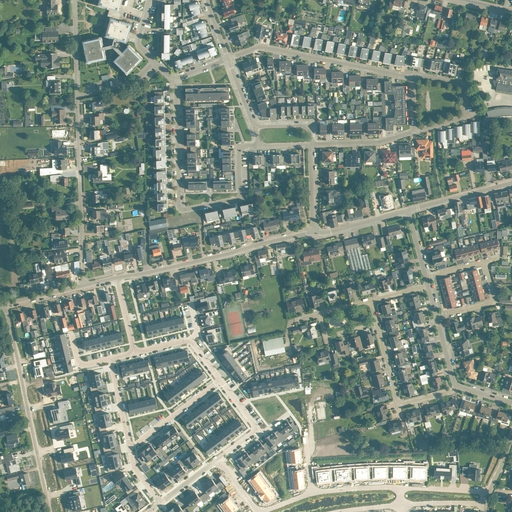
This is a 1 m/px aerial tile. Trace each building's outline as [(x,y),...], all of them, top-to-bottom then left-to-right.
[(47,5),(48,15),(58,14),(57,5),(55,5),(55,0),(56,0),(55,0),(47,0),(48,0),(48,5),(47,5)] [(98,0),(97,6),(109,10),(107,16),(112,17),(112,18),(110,17),(105,36),(109,38),(108,42),(103,43),(102,37),(82,41),(88,63),(107,58),(105,49),(112,47),(113,48),(119,53),(112,60),(127,75),(143,58),(129,44),(124,49),(119,45),(119,44),(119,43),(120,43),(120,42),(119,42),(119,41),(126,43),(132,23),(120,20),(121,15),(118,14),(118,12),(117,12),(119,12),(122,0),(98,0)] [(226,17),(230,15),(235,13),(232,5),(230,6),(228,0),(231,0),(220,0),(220,1),(222,1),(224,8),(222,8),(226,17)] [(360,2),(360,5),(372,8),(370,14),(374,15),(376,9),(377,4),(370,2),(370,0),(360,0),(361,0),(360,2)] [(399,11),(404,12),(407,1),(401,0),(394,0),(394,1),(391,0),(390,0),(388,7),(393,8),(400,9),(399,11)] [(198,1),(189,4),(191,10),(200,7),(198,1)] [(426,6),(419,4),(418,6),(414,5),(411,18),(415,19),(417,14),(421,15),(420,18),(424,19),(423,21),(427,22),(430,9),(426,8),(426,6)] [(431,6),(430,13),(429,16),(440,19),(440,16),(440,15),(442,7),(435,5),(435,7),(431,6)] [(200,7),(191,10),(192,16),(202,13),(200,7)] [(446,8),(445,13),(444,16),(448,17),(446,24),(452,25),(453,18),(451,18),(452,14),(451,13),(452,9),(446,8)] [(466,16),(464,22),(468,23),(469,20),(475,21),(475,20),(476,15),(466,13),(466,16)] [(232,23),(228,24),(231,32),(240,29),(238,23),(239,22),(240,23),(244,21),(242,15),(231,19),(232,23)] [(480,24),(479,29),(481,30),(485,31),(487,23),(488,18),(482,17),(480,24)] [(489,31),(489,35),(492,35),(493,33),(494,33),(496,26),(497,21),(491,19),(489,27),(492,28),(491,32),(489,31)] [(204,20),(195,24),(197,29),(206,26),(204,20)] [(500,21),(499,26),(496,26),(494,33),(497,34),(498,31),(501,32),(501,31),(505,32),(506,28),(507,23),(500,21)] [(401,26),(398,38),(405,39),(406,33),(409,34),(410,29),(407,28),(408,28),(406,27),(406,25),(402,24),(402,26),(401,26)] [(257,31),(256,37),(263,39),(264,37),(270,39),(272,29),(265,28),(266,27),(258,25),(256,31),(257,31)] [(206,26),(197,30),(198,30),(201,38),(207,36),(206,32),(209,32),(207,26),(206,26)] [(43,33),(39,34),(39,40),(43,40),(44,43),(50,43),(50,42),(59,41),(58,31),(56,31),(56,27),(46,27),(46,31),(43,31),(43,33)] [(313,27),(311,31),(309,37),(306,36),(304,47),(309,48),(310,46),(313,47),(317,28),(313,27)] [(292,44),(298,46),(298,44),(302,45),(305,30),(300,29),(298,35),(294,34),(292,44)] [(235,41),(237,46),(246,43),(244,37),(246,36),(246,37),(250,36),(249,31),(233,37),(235,41)] [(288,35),(275,32),(274,41),(286,43),(288,35)] [(317,39),(316,44),(315,49),(321,50),(321,49),(325,49),(328,34),(323,34),(321,39),(317,39)] [(336,52),(339,37),(334,36),(332,42),(329,41),(327,51),(332,52),(333,51),(336,52)] [(352,46),(351,51),(350,56),(355,57),(356,56),(359,56),(360,51),(363,38),(359,37),(355,46),(352,46)] [(340,43),(338,54),(344,55),(344,53),(348,54),(351,39),(346,38),(344,44),(340,43)] [(370,43),(369,43),(367,49),(363,48),(361,58),(367,59),(367,58),(371,59),(374,42),(371,41),(370,43)] [(375,50),(374,56),(373,61),(378,62),(379,60),(382,61),(383,56),(385,46),(385,44),(385,43),(382,43),(381,46),(381,45),(378,51),(375,50)] [(209,49),(211,56),(217,54),(216,51),(217,51),(216,49),(215,49),(213,44),(207,46),(208,47),(208,49),(209,49)] [(209,49),(208,49),(208,47),(202,49),(203,51),(206,59),(212,57),(211,56),(209,49)] [(406,62),(408,51),(407,51),(408,48),(405,47),(404,50),(401,56),(398,55),(396,65),(401,67),(402,65),(405,66),(406,62)] [(386,53),(384,63),(390,64),(390,63),(394,63),(397,49),(392,48),(390,53),(386,53)] [(415,66),(417,56),(411,55),(412,54),(410,54),(411,50),(409,50),(408,51),(406,62),(410,63),(409,65),(410,65),(409,66),(413,66),(415,66)] [(203,51),(197,53),(200,61),(206,59),(203,51)] [(42,61),(42,66),(42,67),(48,66),(48,68),(52,68),(54,68),(54,67),(58,67),(58,66),(60,66),(60,58),(58,58),(58,53),(54,53),(52,53),(48,53),(48,54),(40,55),(40,54),(39,55),(36,55),(36,61),(42,61)] [(186,57),(189,65),(194,63),(192,55),(186,57)] [(425,60),(422,59),(422,58),(417,56),(415,66),(416,66),(416,67),(419,68),(419,67),(420,67),(421,65),(424,66),(425,60)] [(180,59),(183,67),(189,65),(186,57),(180,59)] [(274,74),(277,74),(277,67),(277,66),(274,66),(273,58),(267,58),(268,68),(268,70),(274,70),(274,74)] [(180,59),(174,61),(175,64),(174,64),(175,66),(176,66),(177,69),(183,67),(180,59)] [(255,59),(251,61),(251,59),(247,60),(247,62),(243,64),(246,72),(255,68),(256,71),(264,68),(262,61),(257,63),(255,59)] [(432,70),(433,70),(435,60),(429,59),(429,61),(425,60),(424,66),(428,67),(427,69),(428,69),(428,70),(431,70),(431,69),(432,70)] [(439,69),(442,70),(444,64),(440,63),(441,60),(435,59),(435,60),(433,70),(434,70),(434,71),(438,72),(438,71),(439,69)] [(449,73),(451,74),(453,64),(450,63),(450,60),(445,59),(444,64),(442,70),(446,70),(446,72),(446,73),(449,74),(449,73)] [(454,60),(453,64),(451,74),(453,74),(453,75),(456,75),(456,74),(457,75),(457,73),(461,74),(462,66),(463,62),(454,60)] [(280,67),(277,67),(277,74),(280,73),(280,72),(285,72),(285,61),(279,62),(280,67)] [(291,77),(294,77),(294,71),(294,70),(291,70),(291,61),(285,61),(285,72),(285,76),(291,75),(291,77)] [(297,71),(294,71),(294,77),(297,77),(297,75),(303,75),(302,65),(297,65),(297,71)] [(308,65),(302,65),(303,75),(303,79),(308,79),(308,81),(312,81),(311,74),(311,73),(308,73),(308,65)] [(0,69),(0,75),(3,76),(3,78),(13,78),(13,73),(7,73),(7,68),(3,68),(3,69),(0,69)] [(329,84),(329,78),(329,77),(326,77),(326,68),(320,69),(320,79),(326,79),(326,89),(329,89),(329,84)] [(482,122),(482,124),(511,121),(511,70),(502,69),(497,68),(496,79),(493,78),(493,80),(493,82),(493,83),(494,84),(495,86),(495,87),(496,87),(496,91),(511,93),(511,107),(511,108),(503,108),(495,109),(486,111),(488,115),(487,115),(486,116),(485,116),(485,117),(484,118),(483,119),(483,121),(482,122)] [(314,74),(311,74),(312,81),(315,81),(315,79),(320,79),(320,69),(314,69),(314,74)] [(329,84),(332,84),(332,87),(338,87),(338,82),(337,72),(332,72),(332,78),(329,78),(329,84)] [(343,72),(337,72),(338,82),(343,82),(343,88),(346,88),(346,81),(346,80),(343,80),(343,72)] [(364,84),(361,84),(360,75),(355,76),(355,86),(361,86),(361,91),(364,91),(364,85),(364,84)] [(52,93),(61,93),(61,79),(56,79),(56,76),(48,76),(48,80),(51,80),(52,93)] [(349,81),(346,81),(346,88),(347,88),(347,90),(349,90),(349,88),(350,88),(350,86),(355,86),(355,76),(349,76),(349,81)] [(252,84),(254,90),(262,87),(265,86),(263,80),(262,81),(261,78),(255,80),(256,83),(252,84)] [(367,90),(372,89),(372,79),(367,79),(367,85),(364,85),(364,91),(364,94),(367,94),(367,90)] [(378,79),(372,79),(372,89),(373,93),(381,93),(381,86),(381,84),(378,84),(378,79)] [(395,87),(392,87),(392,81),(384,81),(384,86),(381,86),(381,96),(382,96),(382,102),(382,105),(382,117),(382,126),(386,125),(386,130),(393,130),(393,124),(397,124),(397,125),(407,124),(407,117),(406,117),(405,93),(406,93),(406,86),(395,86),(395,87)] [(229,87),(198,88),(186,88),(186,101),(229,100),(229,87)] [(264,92),(262,87),(254,90),(256,95),(264,92)] [(155,102),(167,102),(165,102),(164,92),(167,92),(167,91),(157,92),(157,95),(155,95),(155,102)] [(269,100),(268,97),(266,98),(264,92),(256,95),(258,101),(263,99),(264,102),(266,101),(269,100)] [(260,110),(268,107),(266,101),(264,102),(258,104),(260,110)] [(167,102),(155,102),(155,113),(168,113),(165,113),(165,102),(167,102)] [(308,103),(308,106),(308,115),(314,114),(314,110),(317,109),(317,103),(314,104),(314,103),(308,103)] [(302,115),(308,115),(308,106),(302,106),(302,104),(299,104),(299,106),(299,110),(302,110),(302,115)] [(281,115),(287,115),(287,106),(281,106),(281,105),(278,105),(278,111),(281,111),(281,115)] [(269,113),(270,112),(270,108),(269,108),(268,107),(260,110),(263,117),(269,117),(269,113)] [(56,110),(53,110),(53,116),(56,115),(57,123),(64,123),(64,115),(65,115),(65,109),(56,110)] [(104,119),(104,113),(97,113),(97,116),(91,117),(92,125),(99,124),(99,119),(104,119)] [(168,113),(155,113),(155,124),(168,124),(165,124),(165,113),(168,113)] [(382,128),(382,126),(382,117),(379,117),(379,120),(373,120),(373,123),(374,133),(379,133),(379,128),(382,128)] [(356,120),(356,124),(356,134),(362,134),(361,128),(365,128),(364,118),(361,118),(361,119),(356,120)] [(368,134),(374,133),(373,123),(368,123),(368,118),(364,118),(365,128),(368,128),(368,134)] [(220,127),(220,130),(227,129),(227,126),(230,126),(230,120),(221,120),(218,120),(219,127),(220,127)] [(329,129),(329,123),(329,120),(326,120),(326,125),(320,125),(320,126),(319,126),(319,129),(320,129),(320,135),(326,135),(326,130),(329,129)] [(338,135),(338,124),(338,121),(332,121),(332,120),(329,120),(329,123),(329,129),(332,129),(333,135),(338,135)] [(338,120),(338,121),(338,124),(338,135),(344,134),(344,129),(347,129),(347,122),(347,120),(338,120)] [(356,134),(356,124),(356,120),(350,120),(350,122),(347,122),(347,129),(350,129),(350,134),(356,134)] [(190,131),(197,130),(197,127),(199,127),(199,121),(195,121),(187,121),(187,127),(190,127),(190,131)] [(480,121),(475,122),(471,122),(471,124),(471,133),(472,133),(475,132),(476,136),(480,136),(480,121)] [(168,124),(155,124),(156,135),(168,135),(168,134),(166,135),(165,124),(168,124)] [(471,124),(463,124),(463,126),(463,135),(463,140),(467,139),(468,139),(472,138),(472,133),(471,133),(471,124)] [(463,135),(463,126),(454,126),(455,128),(455,137),(459,137),(460,141),(464,141),(463,140),(463,135)] [(455,128),(446,129),(446,131),(447,140),(451,140),(451,143),(455,143),(455,137),(455,128)] [(103,129),(103,130),(91,130),(91,139),(99,139),(98,134),(105,134),(105,132),(106,132),(106,129),(103,129)] [(222,139),(230,139),(230,133),(227,133),(227,129),(220,130),(220,133),(218,133),(218,139),(222,139)] [(65,138),(65,130),(52,130),(52,138),(65,138)] [(187,134),(187,140),(196,140),(199,140),(199,134),(197,134),(197,130),(190,131),(190,134),(187,134)] [(446,131),(438,131),(438,143),(439,143),(439,142),(442,142),(443,145),(443,146),(444,146),(444,148),(447,148),(447,140),(446,131)] [(156,146),(168,145),(166,145),(166,135),(168,135),(156,135),(156,146)] [(54,139),(44,140),(45,150),(55,150),(54,139)] [(221,145),(221,148),(228,148),(228,145),(231,145),(230,139),(222,139),(218,139),(219,145),(221,145)] [(190,149),(197,149),(197,146),(196,146),(196,140),(187,140),(187,146),(190,146),(190,149)] [(424,140),(423,140),(416,140),(416,145),(416,149),(423,149),(423,152),(422,152),(422,157),(432,157),(432,142),(428,142),(428,140),(427,140),(427,141),(424,141),(424,140)] [(62,141),(55,141),(55,142),(55,155),(62,154),(67,154),(68,154),(68,150),(67,150),(66,147),(66,145),(62,145),(62,141)] [(91,147),(91,150),(92,154),(96,154),(96,156),(104,156),(104,150),(109,149),(109,142),(103,142),(98,143),(98,147),(91,147)] [(156,146),(156,157),(169,156),(166,156),(166,146),(168,146),(168,145),(156,146)] [(411,154),(411,157),(415,157),(414,147),(411,147),(411,145),(399,146),(399,154),(411,154)] [(221,148),(221,152),(222,152),(222,158),(231,158),(231,151),(228,151),(228,148),(221,148)] [(197,149),(190,149),(190,153),(187,153),(188,159),(196,158),(199,158),(201,158),(200,149),(197,149)] [(471,150),(462,151),(463,161),(471,160),(471,150)] [(373,165),(381,164),(380,161),(380,160),(380,155),(376,155),(376,156),(375,156),(375,151),(365,152),(365,161),(373,161),(373,165)] [(382,151),(382,156),(382,162),(386,162),(388,164),(390,164),(392,162),(396,162),(395,152),(387,153),(387,151),(382,151)] [(323,162),(325,162),(325,163),(328,163),(328,161),(333,161),(333,157),(333,152),(323,152),(323,162)] [(360,166),(359,154),(359,152),(352,152),(353,155),(345,155),(345,160),(345,166),(346,166),(347,167),(350,167),(350,166),(355,166),(355,167),(358,167),(359,166),(360,166)] [(278,154),(276,155),(276,166),(277,166),(285,165),(285,156),(282,156),(282,154),(281,154),(281,153),(278,154)] [(294,165),(294,154),(292,154),(292,153),(289,153),(289,154),(288,154),(289,156),(285,156),(285,165),(289,165),(289,167),(294,167),(294,165)] [(296,154),(294,154),(294,165),(295,165),(296,166),(297,167),(299,166),(300,166),(300,165),(303,165),(303,156),(300,156),(300,154),(299,154),(299,153),(296,153),(296,154)] [(253,165),(258,165),(258,155),(256,155),(256,154),(253,154),(253,155),(252,155),(252,157),(249,157),(249,162),(249,168),(253,168),(253,165)] [(264,166),(267,166),(267,157),(264,157),(264,155),(263,155),(263,154),(260,154),(260,155),(258,155),(258,165),(264,165),(264,166)] [(277,166),(276,166),(276,155),(274,155),(274,154),(271,154),(271,155),(270,155),(270,157),(267,157),(267,166),(271,166),(271,168),(277,168),(277,166)] [(156,157),(157,167),(169,167),(166,167),(166,157),(169,156),(156,157)] [(57,164),(58,170),(66,169),(66,164),(67,164),(67,160),(66,160),(66,159),(61,160),(57,160),(56,160),(56,164),(57,164)] [(511,169),(511,165),(511,159),(498,162),(501,172),(504,171),(503,170),(507,170),(511,169)] [(494,160),(487,161),(487,166),(488,171),(495,170),(495,165),(494,160)] [(484,171),(484,166),(483,162),(477,162),(477,164),(475,164),(475,167),(476,172),(484,171)] [(102,180),(107,180),(107,164),(100,164),(100,171),(95,171),(95,174),(94,174),(94,176),(93,176),(93,179),(94,179),(94,182),(97,181),(97,180),(102,180)] [(169,167),(157,167),(157,178),(169,178),(167,178),(166,167),(169,167)] [(334,171),(328,171),(324,171),(324,179),(325,179),(325,183),(334,183),(334,177),(334,171)] [(447,179),(450,192),(458,190),(456,184),(453,185),(452,182),(460,180),(458,174),(452,175),(453,177),(447,179)] [(57,175),(50,175),(51,182),(62,181),(62,185),(68,185),(68,178),(62,178),(62,175),(57,175)] [(414,202),(427,199),(426,195),(431,194),(428,176),(423,177),(425,187),(426,187),(426,192),(425,192),(424,190),(423,189),(422,189),(419,190),(418,191),(419,193),(412,194),(414,202)] [(169,178),(157,178),(157,189),(170,189),(167,189),(167,178),(169,178)] [(398,182),(390,182),(390,193),(398,193),(398,182)] [(157,194),(158,200),(170,200),(170,199),(167,199),(167,189),(170,189),(157,189),(157,190),(154,190),(155,194),(157,193),(157,194)] [(334,190),(324,190),(325,205),(334,205),(334,198),(338,197),(337,190),(334,191),(334,190)] [(93,202),(98,202),(99,201),(99,199),(103,199),(103,198),(107,198),(107,194),(103,194),(103,191),(95,191),(95,194),(93,194),(93,202)] [(507,191),(494,194),(495,198),(496,202),(497,207),(509,204),(508,196),(507,191)] [(385,208),(387,208),(388,208),(391,208),(391,207),(392,207),(390,196),(384,198),(384,195),(379,196),(380,200),(383,199),(385,208)] [(488,195),(481,196),(483,206),(484,206),(484,209),(491,208),(488,195)] [(482,207),(483,206),(481,196),(475,197),(477,205),(478,208),(479,207),(479,208),(479,209),(482,208),(482,207)] [(475,197),(468,199),(469,201),(466,202),(468,210),(471,209),(471,208),(474,207),(474,208),(478,208),(477,205),(475,197)] [(282,209),(284,221),(300,218),(300,216),(304,215),(303,205),(304,205),(303,198),(296,199),(297,206),(293,207),(292,208),(292,209),(292,210),(287,211),(286,209),(282,209)] [(170,200),(158,200),(158,211),(170,211),(170,210),(168,210),(167,200),(170,200)] [(460,201),(454,203),(456,218),(459,217),(459,216),(461,216),(462,215),(462,214),(462,212),(462,210),(461,210),(460,201)] [(52,213),(56,213),(57,219),(64,219),(65,219),(69,218),(68,210),(61,210),(61,206),(52,207),(52,213)] [(448,218),(452,217),(450,209),(446,210),(446,208),(437,210),(439,216),(443,215),(444,219),(448,217),(448,218)] [(351,214),(350,209),(345,210),(347,221),(363,218),(361,209),(354,211),(354,213),(351,214)] [(107,219),(106,210),(93,211),(94,218),(100,218),(100,219),(107,219)] [(325,212),(320,213),(322,223),(327,222),(326,215),(328,215),(331,227),(338,226),(336,217),(336,214),(333,215),(332,211),(325,212)] [(434,216),(422,219),(424,227),(429,226),(430,231),(437,229),(435,224),(436,224),(434,216)] [(158,232),(167,231),(168,230),(167,226),(168,226),(166,217),(149,221),(151,229),(150,229),(149,230),(150,234),(158,232)] [(263,219),(259,220),(261,231),(265,230),(265,231),(280,228),(279,223),(278,219),(263,222),(263,219)] [(399,225),(388,228),(390,236),(396,234),(397,239),(402,237),(401,233),(399,225)] [(62,234),(70,234),(69,227),(62,228),(62,226),(57,226),(57,231),(61,230),(62,234)] [(253,238),(256,237),(259,237),(256,226),(245,229),(247,238),(252,236),(253,238)] [(247,238),(245,229),(233,232),(235,240),(241,239),(241,241),(247,240),(247,238)] [(175,240),(174,240),(171,230),(168,230),(167,231),(170,243),(172,242),(174,251),(183,249),(181,243),(180,239),(175,241),(175,240)] [(236,242),(235,240),(233,232),(221,234),(223,243),(229,242),(229,244),(236,242)] [(223,243),(221,234),(209,237),(211,246),(217,245),(218,246),(224,245),(223,243)] [(362,237),(364,246),(376,243),(375,239),(374,234),(369,235),(370,236),(366,237),(366,236),(362,237)] [(117,236),(108,239),(109,241),(108,241),(109,243),(110,246),(112,246),(110,241),(118,239),(117,236)] [(191,247),(199,245),(199,243),(199,242),(198,242),(197,236),(190,238),(189,236),(183,238),(183,242),(184,247),(191,245),(191,247)] [(56,242),(57,249),(69,247),(68,240),(64,241),(64,240),(60,241),(60,237),(52,239),(52,243),(56,242)] [(344,241),(345,246),(346,250),(359,247),(357,238),(344,241)] [(491,241),(494,250),(500,248),(497,239),(491,241)] [(488,251),(494,250),(491,241),(486,242),(488,251)] [(340,252),(340,250),(343,250),(341,242),(334,244),(334,246),(327,247),(329,255),(340,252)] [(482,253),(488,251),(486,242),(479,244),(482,253)] [(276,245),(277,250),(277,251),(280,250),(281,253),(282,253),(286,253),(291,252),(291,255),(295,255),(294,247),(290,248),(289,243),(276,245)] [(138,248),(134,249),(136,259),(143,258),(142,252),(145,251),(145,244),(138,245),(138,248)] [(159,244),(149,246),(151,253),(153,252),(154,256),(161,254),(159,244)] [(478,244),(472,246),(474,255),(480,254),(479,249),(478,244)] [(431,252),(433,259),(442,257),(440,252),(444,251),(442,245),(435,246),(436,251),(431,252)] [(468,257),(474,255),(472,246),(466,247),(468,257)] [(304,261),(299,262),(300,266),(305,265),(304,262),(313,260),(313,261),(321,260),(318,247),(310,249),(310,251),(303,252),(304,261)] [(359,247),(346,250),(352,273),(371,268),(367,254),(361,255),(359,247)] [(463,258),(468,257),(466,247),(460,249),(463,258)] [(258,254),(254,255),(256,260),(256,263),(260,262),(260,259),(265,258),(266,261),(270,260),(269,254),(268,250),(268,249),(258,252),(258,254)] [(454,251),(455,255),(457,260),(463,258),(460,249),(454,251)] [(49,252),(49,257),(50,257),(54,256),(55,259),(55,263),(57,263),(62,262),(67,261),(68,261),(66,253),(64,253),(64,250),(62,250),(49,252)] [(394,264),(395,269),(399,268),(404,266),(403,262),(408,261),(407,258),(408,258),(406,251),(397,253),(400,263),(394,264)] [(124,255),(125,257),(126,262),(134,260),(132,254),(124,255)] [(112,265),(111,260),(110,257),(107,258),(107,256),(106,255),(104,255),(100,256),(101,260),(103,260),(104,267),(112,265)] [(113,257),(114,260),(115,265),(123,263),(121,256),(119,257),(119,256),(114,257),(113,257)] [(438,270),(447,268),(445,261),(443,262),(442,257),(433,259),(435,266),(437,265),(438,270)] [(101,268),(99,260),(94,262),(95,264),(92,265),(93,270),(101,268)] [(68,263),(66,264),(61,265),(62,269),(64,277),(71,275),(69,270),(68,263)] [(240,266),(242,271),(243,276),(255,273),(252,263),(247,265),(241,267),(241,266),(240,266)] [(57,278),(64,277),(62,269),(61,265),(55,267),(56,271),(57,273),(56,273),(57,278)] [(46,269),(47,275),(48,280),(54,279),(51,267),(46,269)] [(215,280),(213,274),(212,270),(208,270),(208,268),(199,270),(201,279),(208,277),(209,282),(215,280)] [(219,278),(220,284),(237,280),(237,279),(235,269),(224,272),(225,276),(219,278)] [(406,284),(407,284),(414,282),(412,276),(410,269),(402,271),(405,279),(400,281),(402,285),(406,284)] [(469,275),(467,276),(468,278),(469,278),(479,275),(477,269),(468,272),(469,275)] [(29,275),(30,279),(31,283),(43,281),(42,276),(41,272),(29,275)] [(195,274),(194,272),(188,273),(190,279),(191,279),(192,283),(198,282),(196,274),(195,274)] [(188,280),(190,279),(188,273),(180,275),(182,285),(188,283),(188,280)] [(469,278),(470,281),(469,281),(470,284),(471,284),(480,281),(479,275),(469,278)] [(386,279),(379,281),(380,284),(379,284),(381,291),(389,288),(388,285),(394,284),(392,276),(385,278),(386,279)] [(166,291),(172,290),(178,289),(175,278),(171,279),(171,277),(163,279),(165,287),(166,291)] [(450,277),(439,279),(441,285),(450,283),(450,280),(451,279),(450,277)] [(152,282),(149,283),(150,290),(153,289),(154,289),(155,290),(155,291),(156,291),(157,291),(158,291),(158,290),(159,290),(159,289),(158,285),(157,280),(152,282)] [(166,291),(164,291),(162,281),(158,282),(162,298),(167,296),(166,291)] [(344,289),(345,293),(346,298),(353,296),(352,292),(356,291),(355,289),(354,284),(353,281),(346,283),(347,288),(344,289)] [(482,287),(480,281),(471,284),(472,287),(470,287),(471,290),(472,290),(482,287)] [(441,285),(443,291),(452,289),(451,285),(452,285),(452,282),(450,283),(441,285)] [(147,291),(146,288),(145,283),(140,285),(137,286),(139,294),(137,294),(138,299),(144,297),(143,292),(147,291)] [(361,287),(362,290),(363,295),(376,291),(374,287),(373,283),(361,287)] [(189,293),(188,292),(189,292),(188,286),(180,288),(182,296),(187,294),(189,293)] [(474,295),(483,293),(482,287),(472,290),(473,293),(472,293),(473,296),(474,295)] [(452,289),(443,291),(444,297),(453,295),(453,294),(453,291),(454,291),(453,288),(452,289)] [(330,290),(330,291),(327,292),(328,295),(327,296),(328,300),(329,299),(330,303),(336,301),(335,297),(336,296),(339,295),(338,290),(338,289),(334,290),(334,289),(330,290)] [(102,300),(102,302),(110,300),(108,292),(103,293),(103,294),(100,294),(102,300)] [(200,299),(205,298),(203,292),(199,293),(199,295),(195,297),(196,300),(200,299)] [(307,294),(308,297),(310,303),(311,308),(319,305),(318,302),(322,300),(323,301),(320,292),(315,293),(315,292),(307,294)] [(483,293),(474,295),(475,299),(474,299),(474,302),(485,299),(483,293)] [(444,297),(446,303),(455,300),(454,297),(455,297),(455,294),(453,294),(453,295),(444,297)] [(88,297),(89,302),(93,302),(93,304),(98,303),(96,295),(91,296),(91,297),(88,297)] [(201,303),(197,304),(199,311),(211,308),(209,301),(217,299),(216,295),(205,298),(200,299),(201,303)] [(418,296),(408,298),(411,309),(421,306),(420,306),(419,301),(419,300),(418,296)] [(86,305),(85,303),(84,298),(79,299),(77,300),(79,307),(86,305)] [(286,298),(287,303),(288,307),(289,312),(300,309),(300,311),(305,309),(303,304),(302,299),(291,301),(290,299),(290,298),(289,298),(288,298),(286,298)] [(447,309),(457,306),(456,303),(457,303),(456,300),(455,300),(446,303),(447,309)] [(74,309),(73,305),(72,301),(67,302),(65,303),(65,304),(63,304),(64,311),(67,311),(66,308),(68,307),(69,310),(74,309)] [(386,318),(388,317),(396,315),(394,307),(391,308),(389,303),(381,305),(383,314),(385,314),(386,318)] [(61,311),(61,308),(60,304),(55,305),(52,306),(53,313),(61,311)] [(109,315),(104,316),(105,321),(110,320),(111,320),(117,318),(114,305),(109,306),(110,314),(109,315)] [(48,306),(41,307),(42,311),(41,311),(43,318),(41,318),(42,323),(45,322),(44,318),(51,316),(48,306)] [(30,310),(30,311),(28,312),(29,316),(32,315),(32,316),(32,318),(37,317),(35,309),(30,310)] [(415,316),(416,318),(423,316),(422,311),(420,312),(419,309),(414,310),(410,311),(412,316),(415,316)] [(202,317),(200,317),(203,327),(211,326),(208,317),(213,316),(212,311),(206,313),(206,316),(202,317)] [(28,319),(27,319),(25,320),(23,312),(18,313),(18,314),(15,315),(17,322),(23,320),(23,325),(26,333),(30,332),(29,325),(28,319)] [(489,322),(492,322),(493,326),(499,325),(500,326),(503,326),(502,322),(499,323),(499,318),(495,318),(494,312),(488,313),(488,318),(489,322)] [(385,321),(387,326),(395,324),(394,321),(398,320),(397,315),(396,315),(388,317),(389,320),(385,321)] [(424,322),(425,322),(423,316),(416,318),(412,320),(414,328),(416,327),(418,327),(424,325),(424,322)] [(64,332),(69,331),(65,317),(60,318),(64,332)] [(469,330),(473,329),(473,328),(476,327),(477,328),(483,326),(482,324),(482,323),(482,321),(481,317),(474,318),(474,317),(465,319),(467,325),(465,326),(466,330),(468,329),(469,329),(469,330)] [(458,321),(451,323),(455,337),(459,335),(458,332),(460,331),(460,330),(465,329),(463,323),(459,324),(458,321)] [(392,331),(393,333),(399,332),(398,329),(396,329),(395,324),(387,326),(388,332),(392,331)] [(306,331),(309,339),(317,337),(316,332),(315,333),(313,327),(314,326),(308,328),(308,325),(301,327),(302,332),(306,331)] [(424,325),(418,327),(416,327),(416,330),(417,330),(418,332),(415,333),(416,336),(420,335),(428,333),(426,328),(425,328),(424,325)] [(221,327),(207,330),(208,335),(207,335),(209,343),(210,343),(210,345),(218,344),(218,343),(216,333),(219,332),(222,332),(221,327)] [(398,341),(397,335),(399,335),(399,332),(393,333),(389,334),(390,337),(391,343),(398,341)] [(373,340),(376,340),(375,335),(372,336),(371,333),(365,334),(366,341),(363,342),(365,349),(370,347),(370,344),(374,343),(373,340)] [(419,344),(428,342),(429,341),(428,338),(429,338),(428,333),(420,335),(421,338),(417,339),(419,344)] [(282,337),(263,341),(266,355),(285,351),(282,337)] [(349,347),(352,347),(353,352),(357,351),(363,349),(360,338),(357,339),(356,337),(349,338),(350,341),(348,342),(349,347)] [(342,340),(335,342),(337,347),(338,351),(341,350),(343,355),(349,353),(347,344),(344,345),(342,340)] [(403,345),(402,340),(398,341),(391,343),(392,348),(397,347),(398,350),(401,349),(404,348),(404,345),(403,345)] [(471,348),(468,349),(467,344),(468,344),(467,340),(465,340),(456,342),(457,347),(459,347),(461,356),(473,353),(471,348)] [(35,341),(27,343),(30,356),(33,355),(33,357),(44,355),(44,352),(38,353),(35,341)] [(424,348),(425,351),(432,349),(431,344),(429,345),(428,342),(419,344),(421,349),(424,348)] [(292,345),(294,352),(301,351),(300,347),(297,348),(296,344),(292,345)] [(224,353),(220,356),(223,361),(231,355),(233,354),(228,346),(222,350),(224,353)] [(395,353),(394,354),(395,359),(403,357),(407,356),(404,348),(401,349),(398,350),(394,351),(395,353)] [(423,361),(426,360),(429,359),(428,356),(434,355),(432,349),(425,351),(425,354),(422,355),(423,361)] [(316,353),(318,363),(330,359),(328,350),(316,353)] [(335,353),(331,354),(333,364),(334,368),(339,366),(338,363),(335,353)] [(231,355),(223,361),(227,365),(234,359),(231,355)] [(395,359),(397,364),(398,364),(398,367),(405,365),(408,365),(407,362),(404,362),(403,357),(395,359)] [(234,359),(227,365),(230,369),(239,362),(236,358),(234,359)] [(421,370),(428,368),(436,366),(435,360),(433,361),(433,358),(429,359),(426,360),(427,365),(420,367),(421,370)] [(35,366),(34,367),(34,369),(35,373),(36,378),(38,378),(43,377),(44,377),(42,367),(48,366),(46,359),(34,361),(35,366)] [(468,361),(463,362),(464,368),(466,368),(466,369),(467,372),(469,377),(476,379),(476,377),(477,377),(477,376),(478,373),(475,372),(474,372),(474,371),(473,367),(474,367),(472,363),(474,362),(473,359),(468,361)] [(377,360),(370,362),(372,372),(381,369),(379,363),(378,363),(377,360)] [(142,361),(137,363),(139,372),(140,374),(145,373),(145,371),(142,361)] [(230,369),(233,374),(241,368),(243,367),(239,362),(230,369)] [(137,363),(132,364),(134,373),(135,376),(140,374),(139,372),(137,363)] [(132,364),(127,365),(129,375),(129,377),(135,376),(134,373),(132,364)] [(398,370),(400,375),(411,372),(409,364),(408,365),(405,365),(398,367),(399,370),(398,370)] [(127,365),(121,367),(123,376),(124,378),(129,377),(129,375),(127,365)] [(420,379),(427,377),(437,374),(436,372),(438,371),(436,366),(428,368),(429,371),(426,372),(426,374),(419,376),(420,379)] [(487,369),(483,367),(480,380),(486,382),(486,381),(493,383),(495,375),(489,373),(489,372),(486,372),(487,369)] [(241,368),(233,374),(236,378),(244,372),(241,368)] [(200,369),(196,373),(201,380),(206,377),(200,369)] [(93,371),(87,373),(89,382),(102,379),(101,373),(94,375),(93,371)] [(244,372),(236,378),(240,382),(244,379),(246,382),(251,378),(246,371),(244,372)] [(411,372),(400,375),(401,381),(402,381),(403,383),(413,381),(411,373),(411,372)] [(196,373),(191,376),(197,383),(201,380),(196,373)] [(504,373),(503,376),(508,378),(505,388),(511,390),(511,377),(511,375),(504,373)] [(373,380),(375,387),(385,385),(383,379),(382,380),(381,374),(376,375),(370,377),(371,381),(373,380)] [(191,376),(187,379),(193,386),(197,383),(191,376)] [(440,377),(435,378),(432,379),(434,384),(433,384),(434,389),(441,387),(440,380),(440,377)] [(102,379),(89,382),(91,391),(97,389),(97,386),(103,385),(102,379)] [(187,379),(183,382),(188,390),(193,386),(187,379)] [(309,395),(321,394),(321,388),(327,387),(326,381),(315,383),(316,386),(313,386),(308,387),(309,395)] [(51,389),(46,390),(48,397),(62,394),(60,386),(57,387),(56,382),(49,384),(51,389)] [(183,382),(179,386),(184,393),(188,390),(183,382)] [(363,393),(360,383),(356,384),(359,398),(368,396),(367,392),(363,393)] [(411,383),(407,384),(402,386),(404,392),(405,392),(406,396),(414,394),(411,383)] [(179,386),(174,389),(180,396),(184,393),(179,386)] [(174,389),(170,392),(175,399),(180,396),(174,389)] [(381,389),(372,391),(374,398),(373,398),(374,403),(380,401),(388,398),(386,391),(380,393),(379,390),(381,389)] [(98,391),(91,393),(93,402),(106,399),(105,393),(98,395),(98,391)] [(170,392),(165,395),(171,403),(175,399),(170,392)] [(4,405),(6,404),(13,403),(11,393),(2,395),(0,395),(0,401),(4,400),(4,405)] [(219,393),(214,397),(220,404),(224,401),(219,393)] [(214,397),(210,400),(215,407),(220,404),(214,397)] [(106,399),(93,402),(95,411),(102,410),(101,406),(108,405),(106,399)] [(458,408),(455,399),(441,403),(443,408),(444,412),(445,414),(449,413),(448,411),(457,408),(458,408)] [(59,408),(51,410),(52,416),(53,416),(53,417),(53,418),(54,424),(65,421),(63,415),(65,415),(63,409),(70,408),(68,400),(58,402),(59,408)] [(210,400),(205,403),(211,411),(215,407),(210,400)] [(465,401),(462,400),(460,405),(459,410),(467,413),(470,402),(465,401)] [(326,419),(325,408),(324,408),(324,406),(326,406),(326,401),(317,402),(318,407),(319,407),(319,408),(316,409),(317,413),(317,416),(318,420),(326,419)] [(470,402),(467,413),(475,415),(478,405),(475,404),(470,402)] [(205,403),(201,406),(207,414),(211,411),(205,403)] [(384,405),(376,407),(379,420),(387,418),(386,411),(388,411),(386,405),(384,406),(384,405)] [(439,413),(439,410),(437,405),(430,407),(430,406),(426,407),(428,417),(436,415),(437,418),(442,416),(442,413),(439,413)] [(478,405),(475,415),(483,418),(486,407),(481,406),(478,405)] [(1,416),(15,412),(14,406),(2,409),(2,411),(0,412),(1,416)] [(201,406),(197,410),(202,417),(207,414),(201,406)] [(491,412),(492,409),(486,407),(483,418),(491,420),(494,413),(491,412)] [(414,421),(422,419),(420,414),(419,409),(413,411),(413,412),(406,414),(407,418),(405,418),(407,426),(409,425),(409,426),(410,426),(414,425),(415,424),(414,421)] [(197,410),(192,413),(198,420),(202,417),(197,410)] [(102,411),(96,413),(98,422),(111,419),(111,415),(110,415),(109,413),(103,415),(102,411)] [(498,419),(501,420),(504,413),(498,411),(498,412),(495,411),(494,416),(492,421),(498,422),(498,419)] [(192,413),(188,416),(194,423),(198,420),(192,413)] [(509,414),(504,413),(501,420),(500,423),(508,426),(511,416),(509,415),(509,414)] [(6,420),(2,421),(1,416),(0,415),(0,422),(0,423),(2,429),(8,428),(6,420)] [(423,416),(424,422),(425,422),(426,428),(431,426),(430,420),(428,421),(427,415),(423,416)] [(188,416),(184,419),(189,427),(194,423),(188,416)] [(111,419),(98,422),(100,431),(106,430),(105,426),(112,425),(112,423),(111,419)] [(239,420),(234,423),(240,431),(244,427),(239,420)] [(328,435),(327,425),(332,425),(331,420),(321,422),(321,426),(318,426),(319,436),(328,435)] [(288,421),(283,425),(291,434),(295,431),(295,432),(298,430),(292,422),(290,424),(288,421)] [(402,427),(400,421),(388,424),(391,433),(400,430),(402,436),(408,434),(407,431),(406,426),(402,427)] [(234,423),(230,426),(236,434),(240,431),(234,423)] [(61,430),(55,431),(57,440),(70,437),(68,429),(74,428),(73,424),(60,427),(61,430)] [(281,431),(279,433),(284,440),(287,438),(287,437),(291,434),(283,425),(279,428),(281,431)] [(230,426),(226,430),(231,437),(236,434),(230,426)] [(170,430),(175,437),(180,434),(183,438),(185,436),(181,430),(179,432),(174,427),(170,430)] [(170,430),(165,434),(171,441),(175,437),(170,430)] [(226,430),(221,433),(227,440),(231,437),(226,430)] [(106,432),(100,433),(102,442),(115,439),(114,433),(107,435),(106,432)] [(274,432),(270,435),(277,445),(281,442),(284,440),(279,433),(276,434),(274,432)] [(221,433),(217,436),(223,444),(227,440),(221,433)] [(15,447),(14,444),(16,443),(15,443),(19,442),(17,434),(7,436),(8,443),(6,444),(7,448),(15,447)] [(165,434),(161,437),(166,444),(171,441),(165,434)] [(267,441),(265,443),(270,450),(273,448),(277,445),(270,435),(265,438),(267,441)] [(217,436),(213,440),(218,447),(223,444),(217,436)] [(161,437),(156,441),(160,446),(158,448),(162,453),(164,451),(161,448),(166,444),(161,437)] [(115,439),(102,442),(104,451),(110,450),(110,447),(117,445),(115,439)] [(332,450),(332,444),(336,444),(339,444),(338,439),(326,440),(327,443),(322,444),(321,444),(322,452),(332,450)] [(213,440),(208,443),(214,450),(218,447),(213,440)] [(260,442),(256,445),(262,454),(266,451),(268,453),(270,450),(265,443),(263,445),(260,442)] [(208,443),(204,446),(210,454),(214,450),(208,443)] [(151,445),(145,449),(151,458),(152,459),(158,454),(160,457),(162,455),(163,455),(158,449),(155,451),(151,445)] [(254,452),(251,454),(257,461),(260,459),(259,458),(263,455),(262,454),(256,445),(251,449),(254,452)] [(65,455),(61,457),(63,464),(75,461),(72,452),(74,451),(73,447),(63,450),(64,454),(65,454),(65,455)] [(193,451),(188,454),(196,464),(197,463),(197,464),(200,462),(200,461),(196,455),(199,453),(195,448),(192,450),(193,451)] [(142,456),(139,458),(143,464),(145,462),(151,458),(145,449),(144,450),(143,449),(140,451),(141,452),(140,453),(142,456)] [(489,449),(486,458),(491,460),(494,451),(489,449)] [(177,454),(174,451),(167,457),(169,459),(177,454)] [(111,452),(104,453),(107,463),(120,460),(119,454),(111,455),(111,452)] [(12,453),(2,456),(4,464),(6,463),(9,473),(19,470),(18,468),(19,468),(18,465),(17,465),(16,463),(17,462),(16,459),(14,460),(12,453)] [(242,456),(249,465),(253,462),(254,463),(257,461),(251,454),(249,455),(247,453),(242,456)] [(183,457),(180,459),(184,464),(187,462),(191,468),(196,464),(188,454),(183,458),(183,457)] [(240,462),(237,464),(241,469),(239,470),(241,473),(243,471),(244,471),(246,469),(245,468),(249,465),(242,456),(240,458),(238,459),(240,462)] [(178,462),(174,465),(175,467),(181,475),(186,472),(182,466),(184,464),(180,459),(178,461),(178,462)] [(120,460),(107,463),(109,472),(115,471),(114,467),(121,466),(120,460)] [(399,464),(399,478),(403,478),(403,477),(406,477),(406,471),(409,471),(409,463),(405,463),(405,464),(399,464)] [(409,463),(409,471),(412,471),(412,478),(415,478),(418,478),(419,465),(413,464),(413,463),(409,463)] [(419,465),(418,478),(422,478),(425,478),(425,471),(428,471),(429,463),(425,463),(425,465),(419,465)] [(374,464),(371,465),(371,471),(374,471),(374,478),(380,477),(380,467),(374,467),(374,464)] [(386,467),(380,467),(380,477),(386,477),(386,471),(390,471),(389,464),(386,464),(386,467)] [(399,464),(389,464),(390,471),(393,471),(393,477),(396,477),(396,478),(399,478),(399,464)] [(356,465),(352,466),(352,472),(356,472),(356,479),(362,478),(361,467),(356,468),(356,465)] [(371,465),(361,465),(361,467),(362,478),(368,478),(368,471),(371,471),(371,465)] [(435,467),(434,477),(440,477),(440,478),(441,478),(441,477),(443,478),(444,478),(451,478),(451,476),(456,476),(457,465),(456,465),(454,465),(451,465),(451,468),(449,468),(435,467)] [(342,466),(332,467),(333,474),(336,474),(337,480),(340,480),(343,480),(342,466)] [(352,466),(342,466),(343,480),(347,480),(347,479),(350,479),(349,472),(352,472),(352,466)] [(168,468),(166,470),(170,475),(172,473),(177,479),(177,478),(178,479),(181,477),(180,476),(181,475),(175,467),(171,471),(168,468)] [(332,467),(323,468),(325,482),(331,481),(330,474),(333,474),(332,467)] [(469,467),(462,467),(462,474),(468,474),(468,476),(472,476),(472,479),(480,479),(480,473),(479,473),(479,468),(476,468),(472,468),(472,469),(469,469),(469,467)] [(296,468),(289,469),(291,478),(293,478),(302,476),(302,471),(296,471),(296,468)] [(317,468),(313,468),(314,476),(318,476),(319,482),(325,482),(323,468),(317,469),(317,468)] [(76,470),(65,472),(66,481),(76,478),(77,485),(81,485),(79,478),(78,478),(76,470)] [(165,473),(160,477),(167,486),(168,485),(169,486),(172,484),(171,483),(172,482),(167,477),(170,475),(166,470),(163,472),(165,473)] [(115,474),(110,478),(116,485),(120,482),(127,478),(127,477),(123,472),(117,476),(115,474)] [(6,476),(3,476),(4,478),(6,478),(7,477),(8,481),(19,478),(18,473),(7,475),(6,476)] [(24,484),(30,482),(28,473),(21,475),(24,484)] [(260,473),(250,480),(254,485),(263,478),(260,473)] [(154,479),(152,481),(155,486),(158,484),(162,490),(167,486),(160,477),(155,481),(154,479)] [(116,485),(116,486),(118,489),(123,485),(127,491),(126,491),(128,494),(133,490),(131,488),(133,486),(127,478),(120,482),(116,485)] [(263,478),(254,485),(257,489),(266,482),(263,478)] [(212,479),(207,483),(215,493),(219,489),(220,490),(224,487),(220,482),(216,485),(212,479)] [(266,482),(257,489),(260,493),(268,487),(270,486),(266,482)] [(203,486),(202,486),(207,492),(203,495),(207,500),(211,497),(216,494),(215,493),(207,483),(206,483),(205,483),(202,485),(203,486)] [(260,493),(263,497),(271,491),(268,487),(260,493)] [(271,491),(263,497),(266,501),(269,500),(269,501),(272,498),(272,497),(276,494),(272,490),(271,491)] [(74,496),(70,497),(73,511),(82,509),(79,495),(80,495),(80,491),(74,493),(74,496)] [(126,497),(120,502),(121,504),(123,506),(129,501),(133,507),(136,505),(138,508),(139,507),(139,508),(142,506),(142,505),(145,503),(138,493),(136,495),(133,491),(126,497)] [(195,492),(191,495),(198,505),(199,506),(204,503),(203,503),(207,500),(203,495),(199,497),(195,492)] [(186,498),(186,499),(190,504),(186,507),(190,511),(193,510),(194,510),(193,509),(198,505),(191,495),(189,496),(189,495),(186,498)] [(223,500),(218,504),(223,511),(233,503),(230,499),(225,502),(223,500)] [(233,503),(223,511),(224,511),(232,511),(236,508),(233,503)]
